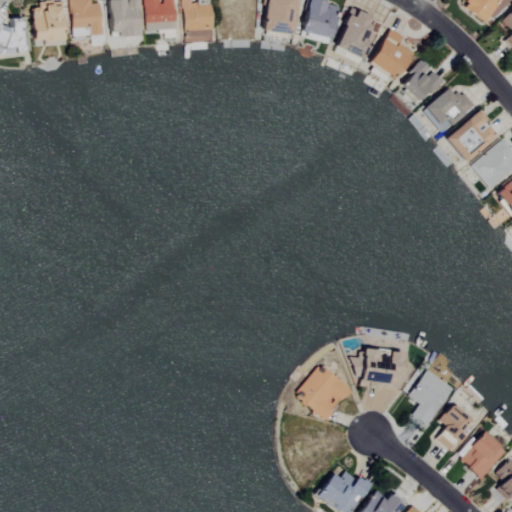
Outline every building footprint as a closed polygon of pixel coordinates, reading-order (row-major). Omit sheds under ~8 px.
[(59,41),(59,0),(35,0),(35,7),(28,7),(28,41),(59,41)] [(97,36),(97,5),(87,5),(87,0),(66,0),(66,36),(97,36)] [(104,0),(105,36),(134,36),(133,0),(104,0)] [(140,0),(141,30),(172,29),(171,0),(140,0)] [(207,0),(191,0),(191,3),(179,3),(180,41),(208,40),(207,0)] [(290,34),(292,0),(261,0),(259,32),(290,34)] [(303,0),(296,37),(326,43),(334,4),(314,0),(303,0)] [(463,0),(459,8),(485,26),(503,0),(463,0)] [(508,34),(501,41),(511,51),(511,49),(511,7),(497,22),(508,34)] [(330,46),(360,59),(376,21),(346,8),(330,46)] [(0,16),(0,53),(20,53),(17,18),(6,18),(6,28),(0,27),(0,18),(1,17),(0,16)] [(409,52),(397,45),(401,38),(385,29),(364,63),(392,80),(409,52)] [(439,81),(418,60),(395,83),(416,104),(439,81)] [(437,134),(470,106),(458,91),(449,98),(442,89),(417,110),(437,134)] [(440,137),(457,162),(493,137),(475,112),(440,137)] [(486,191),(511,167),(511,155),(497,139),(465,168),(486,191)] [(511,213),(511,178),(492,194),(509,216),(511,213)] [(400,353),(358,349),(354,386),(397,390),(400,353)] [(348,387),(311,363),(289,399),(325,422),(348,387)] [(403,397),(412,403),(405,415),(425,426),(448,385),(420,369),(403,397)] [(439,429),(432,439),(448,450),(469,420),(446,404),(432,425),(439,429)] [(502,452),(480,431),(454,458),(476,479),(502,452)] [(490,473),(499,481),(493,487),(505,499),(511,492),(511,463),(506,457),(490,473)] [(311,495),(334,511),(347,511),(366,486),(342,469),(337,478),(328,472),(311,495)] [(372,490),(353,511),(392,511),(401,502),(387,489),(380,497),(372,490)]
